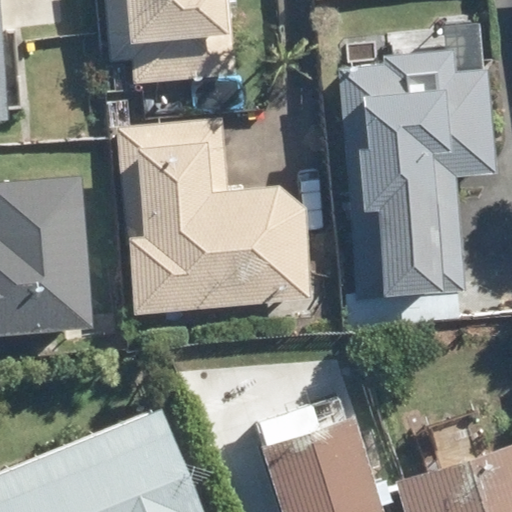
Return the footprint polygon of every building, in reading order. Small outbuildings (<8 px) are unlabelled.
[(101,0),(107,57),(127,55),(129,78),(233,68),(227,0),(101,0)] [(336,61),(357,298),(464,288),(454,170),(493,166),(485,64),(453,66),(451,43),(381,49),(382,58),(336,61)] [(217,109),(114,119),(131,308),(312,290),(302,195),(274,173),(224,178),(217,109)] [(0,323),(88,316),(74,160),(0,167),(0,323)] [(251,412),(282,511),(382,511),(378,498),(388,496),(380,470),(370,473),(348,403),(313,414),(306,395),(251,412)] [(0,511),(201,511),(156,398),(0,461),(0,511)] [(511,511),(511,432),(391,471),(403,511),(511,511)]
